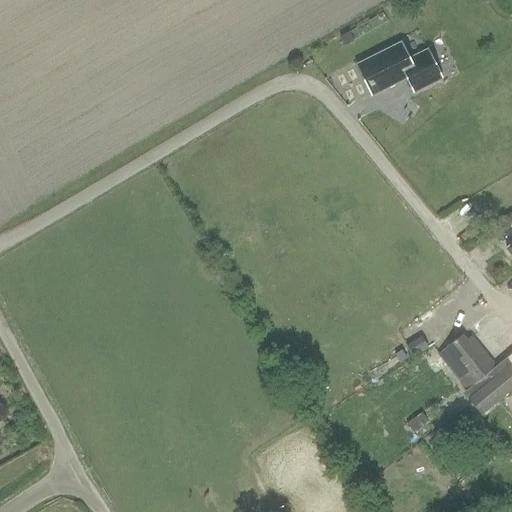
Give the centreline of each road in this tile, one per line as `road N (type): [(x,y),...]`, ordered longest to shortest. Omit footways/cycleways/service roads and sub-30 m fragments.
road 1 (unclassified): [(0,242),(295,81),(322,89),(509,314)]
road 2 (unclassified): [(85,490),(0,318)]
